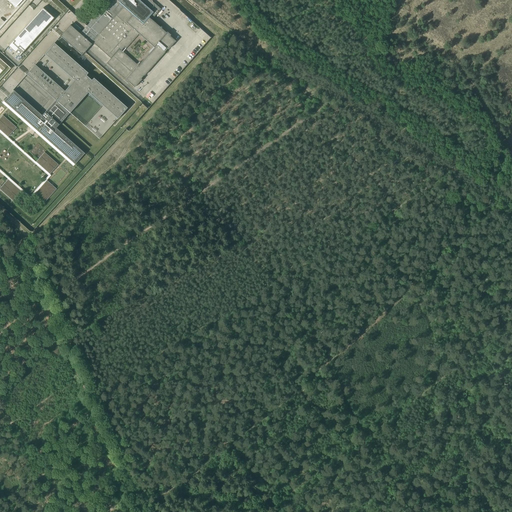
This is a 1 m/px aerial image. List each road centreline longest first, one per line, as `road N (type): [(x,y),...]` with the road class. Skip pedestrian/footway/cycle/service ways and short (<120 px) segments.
road 1 (unknown): [(511,308),(474,289),(315,118),(47,297),(0,311)]
road 2 (track): [(19,250),(257,50)]
road 3 (track): [(511,221),(475,207),(257,50)]
road 4 (track): [(265,511),(230,446),(138,508)]
road 5 (track): [(138,508),(81,376)]
road 6 (track): [(81,376),(19,250)]
